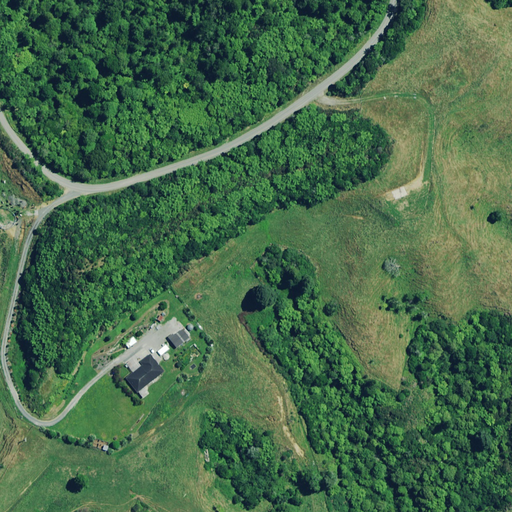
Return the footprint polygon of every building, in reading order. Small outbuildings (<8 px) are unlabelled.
[(176,330),(167,337),(177,348),(185,341),(176,330)] [(136,342),(133,337),(124,343),(128,348),(136,342)] [(169,349),(165,344),(157,351),(160,355),(169,349)] [(143,366),(127,378),(138,392),(165,372),(150,353),(139,361),(143,366)] [(189,363),(182,356),(178,360),(185,367),(189,363)]
